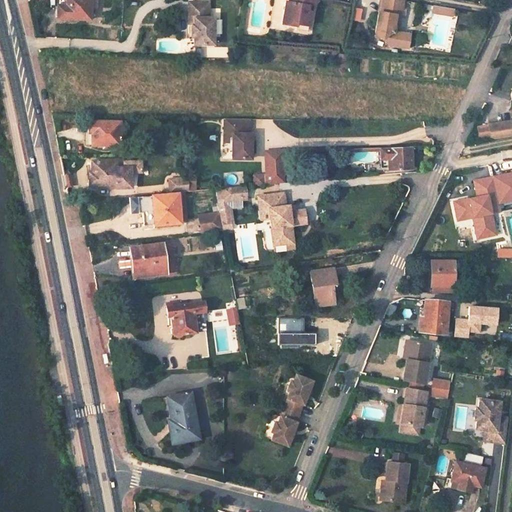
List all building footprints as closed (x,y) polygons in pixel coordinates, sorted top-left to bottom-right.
[(65,0),(65,6),(56,6),(56,16),(58,19),(88,20),(89,0),(65,0)] [(310,13),(311,8),(316,6),(318,7),(318,0),(291,0),(291,4),(288,4),(286,16),(289,16),(287,27),(298,28),(299,26),(310,28),(313,13),(310,13)] [(395,32),(396,26),(400,27),(401,17),(403,17),(406,2),(395,0),(387,0),(385,14),(382,13),(379,29),(384,30),(382,39),(386,40),(390,45),(405,48),(407,34),(399,32),(395,32)] [(211,3),(192,2),(191,18),(197,19),(197,25),(195,25),(194,37),(197,37),(197,44),(215,45),(216,18),(211,18),(211,3)] [(437,14),(456,18),(457,11),(438,8),(437,14)] [(164,13),(155,12),(154,27),(163,28),(164,13)] [(360,66),(373,68),(375,60),(362,57),(360,66)] [(248,120),(224,120),(224,135),(229,135),(229,142),(232,143),(231,159),(250,160),(250,135),(248,135),(248,120)] [(119,123),(87,122),(87,133),(90,134),(90,146),(119,146),(119,123)] [(504,122),(489,124),(491,139),(506,137),(504,122)] [(386,170),(411,169),(410,149),(385,150),(386,167),(386,170)] [(281,151),(264,152),(266,185),(284,183),(281,151)] [(115,161),(91,162),(91,172),(87,172),(88,186),(115,186),(115,188),(131,188),(130,171),(130,169),(124,169),(115,169),(115,161)] [(141,162),(126,162),(124,165),(124,169),(130,169),(130,171),(142,171),(141,162)] [(511,171),(492,176),(499,204),(511,201),(511,171)] [(469,199),(453,202),(456,218),(463,216),(464,219),(472,217),(474,227),(478,228),(480,237),(495,234),(490,213),(500,211),(499,204),(492,176),(474,181),(478,202),(470,204),(469,199)] [(179,179),(162,181),(163,194),(180,192),(179,179)] [(241,187),(214,189),(216,203),(229,202),(229,199),(242,198),(241,187)] [(283,193),(257,197),(259,210),(268,209),(269,218),(273,241),(293,238),(291,226),(306,223),(304,210),(294,211),(293,205),(284,207),(283,193)] [(183,194),(177,195),(180,222),(179,223),(186,223),(183,194)] [(177,195),(150,197),(152,212),(141,213),(142,226),(179,223),(180,222),(177,195)] [(268,209),(259,210),(260,220),(269,218),(268,209)] [(219,214),(199,216),(201,234),(222,232),(219,214)] [(293,238),(273,241),(274,247),(293,244),(293,238)] [(213,250),(221,249),(220,240),(213,241),(213,250)] [(160,245),(128,250),(133,279),(165,274),(160,245)] [(511,258),(511,248),(495,248),(495,258),(511,258)] [(431,262),(431,286),(452,287),(452,262),(431,262)] [(307,272),(313,309),(334,305),(330,286),(334,286),(331,268),(307,272)] [(419,318),(418,331),(444,333),(447,303),(424,302),(423,318),(419,318)] [(191,303),(165,307),(167,317),(170,317),(172,330),(170,333),(170,335),(173,338),(176,337),(177,334),(194,332),(191,303)] [(453,316),(451,337),(467,338),(467,331),(478,332),(479,325),(494,326),(496,307),(465,304),(464,317),(453,316)] [(237,309),(230,310),(233,324),(239,323),(237,309)] [(405,359),(402,380),(425,384),(431,345),(409,341),(405,359)] [(311,384),(294,377),(291,384),(289,383),(285,393),(288,394),(285,401),(286,401),(278,420),(278,419),(275,426),(272,425),(269,435),(271,436),(269,442),(286,449),(311,384)] [(452,383),(433,380),(431,388),(450,391),(452,383)] [(511,392),(511,390),(511,381),(504,380),(502,390),(511,392)] [(430,396),(448,399),(450,391),(431,388),(430,396)] [(403,406),(400,423),(420,426),(426,393),(418,391),(406,389),(403,406)] [(189,393),(168,397),(173,419),(169,419),(174,444),(198,440),(189,393)] [(483,430),(492,432),(491,443),(505,445),(508,419),(498,418),(499,403),(479,401),(477,409),(474,409),(472,420),(476,421),(475,429),(483,430)] [(169,419),(166,420),(170,445),(174,444),(169,419)] [(420,426),(400,423),(398,433),(419,436),(420,426)] [(483,430),(481,442),(491,443),(492,432),(483,430)] [(460,464),(454,462),(449,487),(470,492),(471,485),(480,487),(484,469),(480,468),(482,457),(463,453),(460,464)] [(384,481),(382,501),(404,503),(408,465),(386,462),(384,481)]
